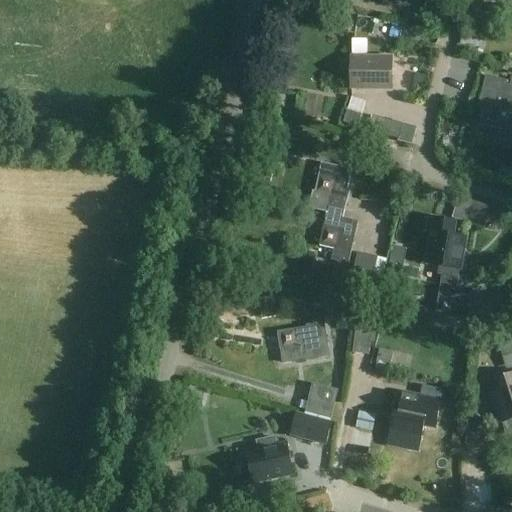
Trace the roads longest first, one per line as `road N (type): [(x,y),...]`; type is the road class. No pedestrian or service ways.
road 1 (unclassified): [(126,511),(260,0)]
road 2 (unknown): [(511,187),(435,169),(465,0)]
